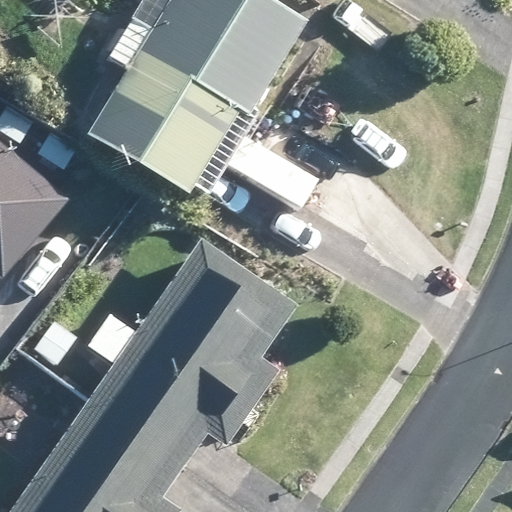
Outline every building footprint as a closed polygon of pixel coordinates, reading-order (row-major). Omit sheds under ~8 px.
[(296,34),(301,26),(259,0),(168,0),(147,35),(132,24),(108,62),(124,71),(83,137),(181,198),(186,191),(201,200),(205,194),(247,125),(243,121),(266,83),(296,34)] [(0,280),(43,230),(67,200),(0,144),(0,280)] [(221,450),(227,442),(273,374),(255,362),(292,308),(197,243),(133,332),(109,315),(85,349),(110,367),(86,402),(181,467),(187,460),(202,437),(221,450)] [(33,351),(54,366),(72,340),(52,326),(33,351)] [(177,475),(181,467),(86,402),(7,511),(175,511),(159,501),(177,475)]
